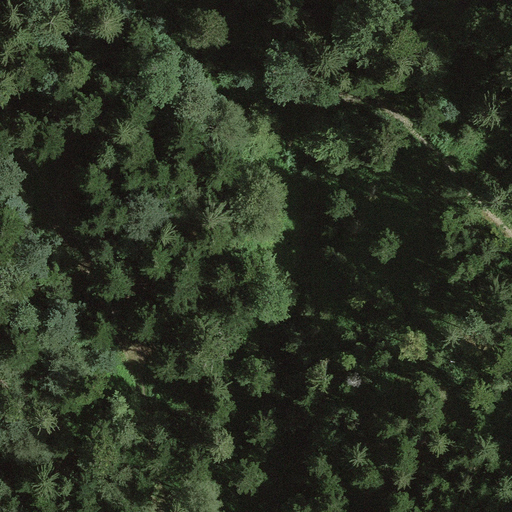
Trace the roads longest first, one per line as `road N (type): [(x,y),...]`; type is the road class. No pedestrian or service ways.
road 1 (track): [(205,0),(279,91),(303,99),(381,98),(411,117),(511,227)]
road 2 (track): [(0,123),(68,231),(143,387)]
